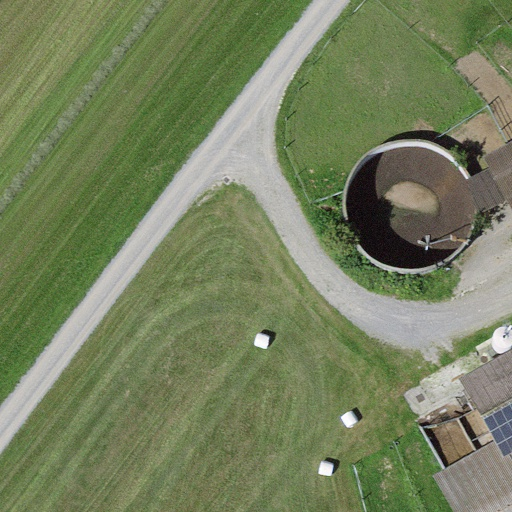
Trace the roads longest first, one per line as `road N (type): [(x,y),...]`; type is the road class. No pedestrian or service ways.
road 1 (track): [(336,0),(220,139),(0,431)]
road 2 (track): [(511,279),(451,313),(414,316),(356,301),(330,283),(262,175),(220,139)]
